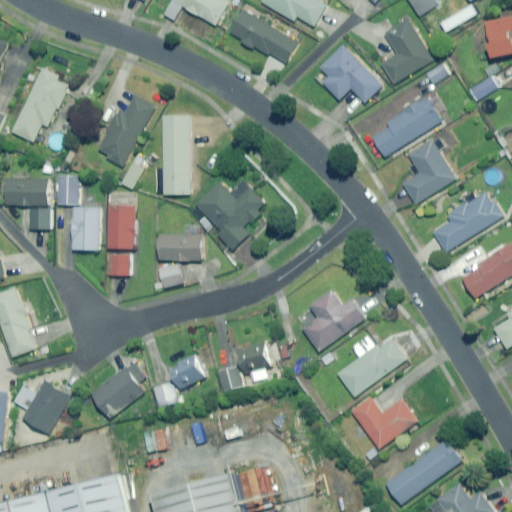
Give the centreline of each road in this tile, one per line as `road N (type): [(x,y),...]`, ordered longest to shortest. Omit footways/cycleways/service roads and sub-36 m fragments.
road 1 (residential): [(365,211),(296,137),(233,90),(172,56),(26,0)]
road 2 (residential): [(69,290),(99,337),(264,288),(365,211)]
road 3 (residential): [(511,439),(365,211)]
